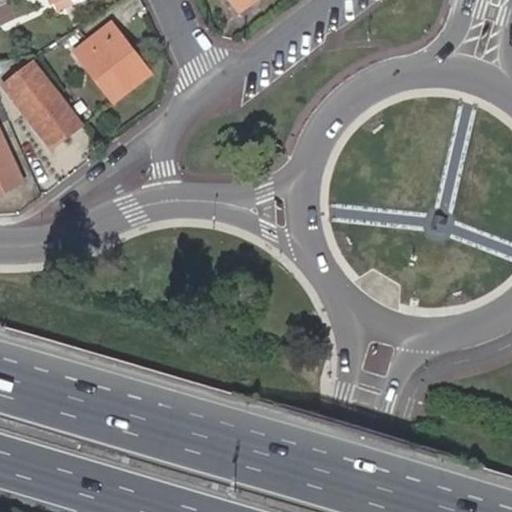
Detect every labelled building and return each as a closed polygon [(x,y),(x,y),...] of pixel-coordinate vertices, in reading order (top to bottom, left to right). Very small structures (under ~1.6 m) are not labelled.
[(50,0),(54,9),(71,2),(73,4),(81,0),(50,0)] [(228,0),(239,13),(256,0),(228,0)] [(110,23),(96,35),(102,43),(118,32),(110,23)] [(102,43),(96,35),(74,52),(113,100),(149,72),(118,32),(102,43)] [(83,125),(37,68),(7,89),(53,148),(83,125)] [(0,132),(0,193),(23,183),(0,132)]
